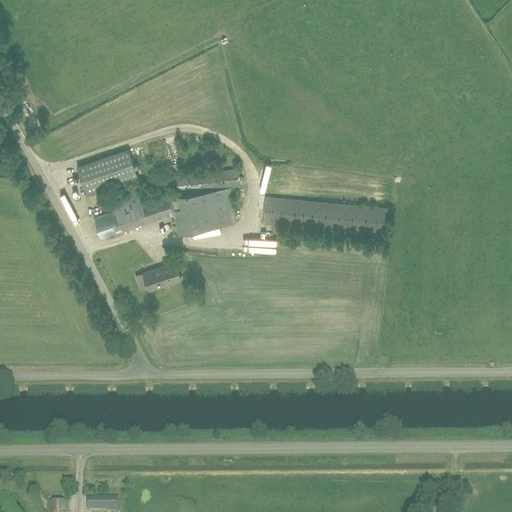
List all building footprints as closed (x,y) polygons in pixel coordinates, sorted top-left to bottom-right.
[(16,106),(27,100),(21,88),(10,94),(16,106)] [(110,199),(106,187),(138,176),(128,148),(78,165),(87,193),(102,188),(107,204),(110,203),(113,211),(94,218),(101,239),(176,214),(169,192),(141,202),(137,190),(110,199)] [(178,233),(236,223),(231,188),(240,186),(238,169),(176,176),(179,195),(181,207),(175,208),(178,233)] [(144,192),(165,185),(163,178),(141,185),(144,192)] [(82,191),(78,193),(84,207),(88,205),(82,191)] [(384,236),(386,208),(265,197),(263,224),(384,236)] [(149,290),(181,279),(176,262),(143,273),(149,290)] [(119,293),(115,292),(114,299),(128,300),(128,289),(119,289),(119,293)] [(118,510),(118,498),(88,497),(87,510),(118,510)] [(48,511),(67,511),(68,502),(48,502),(48,511)]
